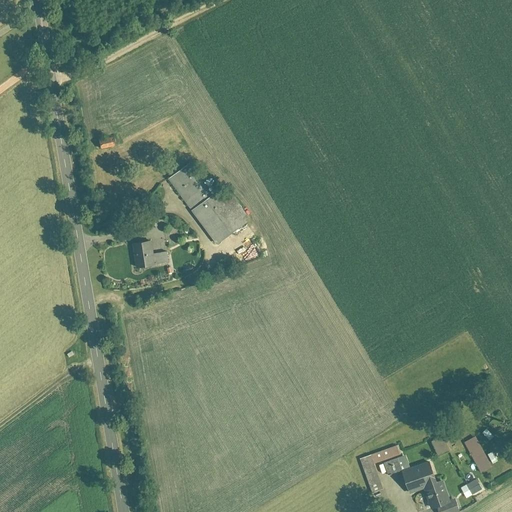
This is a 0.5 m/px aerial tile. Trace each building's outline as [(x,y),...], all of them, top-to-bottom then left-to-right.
[(101,137),(102,152),(117,151),(116,136),(101,137)] [(195,163),(172,181),(194,212),(218,194),(195,163)] [(218,194),(194,212),(217,243),(250,218),(228,187),(218,194)] [(156,267),(156,266),(172,264),(170,249),(155,251),(153,242),(135,244),(138,269),(156,267)] [(435,441),(442,455),(452,451),(445,436),(435,441)] [(466,443),(481,472),(493,466),(478,437),(466,443)] [(397,443),(361,458),(373,493),(386,489),(378,466),(403,456),(397,443)] [(453,500),(440,462),(405,474),(411,491),(428,485),(436,509),(440,508),(440,511),(462,511),(458,498),(453,500)] [(466,487),(471,497),(486,489),(481,479),(466,487)]
